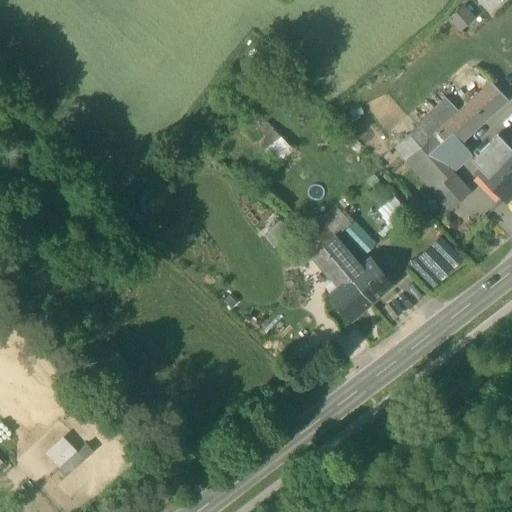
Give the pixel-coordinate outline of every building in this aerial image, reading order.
[(463,4),(447,17),(459,30),(474,17),(463,4)] [(452,169),(470,154),(460,142),(507,99),(490,82),(458,111),(427,139),(404,159),(431,190),(451,172),(453,170),(452,169)] [(458,111),(447,99),(416,127),(427,139),(458,111)] [(264,135),(257,141),(263,149),(279,135),(267,120),(258,128),(264,135)] [(393,147),(404,159),(427,139),(416,127),(393,147)] [(471,160),(480,169),(506,143),(496,134),(471,160)] [(279,135),(263,149),(275,163),(291,150),(279,135)] [(242,139),(233,151),(248,162),(257,150),(242,139)] [(511,192),(511,148),(506,143),(480,169),(508,197),(511,192)] [(480,169),(476,173),(504,201),(508,197),(480,169)] [(431,190),(447,208),(467,190),(451,172),(431,190)] [(304,208),(316,218),(337,194),(325,184),(304,208)] [(392,195),(376,210),(394,229),(410,215),(392,195)] [(335,207),(325,216),(338,231),(337,232),(338,232),(349,222),(335,207)] [(333,236),(337,232),(338,231),(325,216),(289,247),(302,263),(311,255),(321,245),(333,236)] [(278,221),(261,235),(273,249),(289,234),(278,221)] [(370,302),(391,283),(369,258),(359,266),(353,266),(353,260),(333,236),(321,245),(370,302)] [(327,295),(348,320),(370,302),(321,245),(311,255),(331,279),(337,279),(337,286),(327,295)] [(302,263),(288,246),(279,254),(293,271),(302,263)] [(75,428),(66,436),(77,448),(86,439),(75,428)] [(44,452),(58,467),(77,451),(63,435),(44,452)] [(58,467),(49,475),(56,483),(92,451),(85,443),(77,451),(58,467)]
